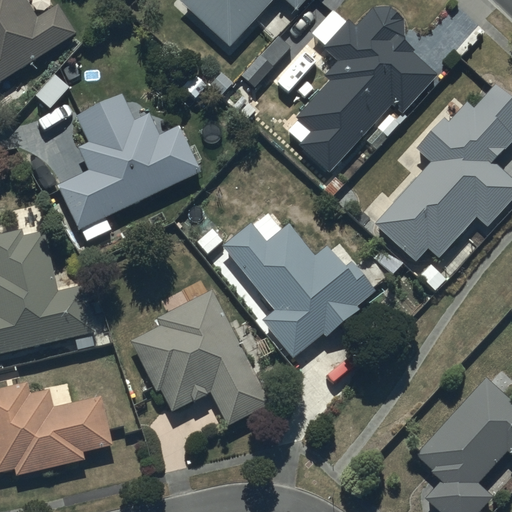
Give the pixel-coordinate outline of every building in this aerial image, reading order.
[(0,0),(0,110),(1,110),(0,108),(0,90),(77,42),(58,12),(38,24),(22,0),(0,0)] [(230,56),(279,2),(297,19),(314,0),(187,0),(179,9),(230,56)] [(298,152),(330,181),(394,113),(403,121),(438,85),(412,61),(416,57),(403,45),(404,43),(405,27),(392,15),(374,16),(357,34),(350,28),(348,29),(334,16),(312,40),(326,52),(323,55),(338,68),(324,83),(330,88),(296,126),(297,127),(288,137),(301,149),(298,152)] [(431,170),(375,231),(416,269),(427,256),(437,266),(476,224),(486,234),(511,206),(511,186),(494,169),(511,149),(511,142),(511,141),(511,108),(494,92),(473,115),(466,109),(447,129),(444,125),(416,155),(431,170)] [(58,192),(80,238),(201,180),(179,134),(160,143),(149,120),(136,127),(124,102),(77,124),(89,149),(79,154),(90,177),(58,192)] [(203,213),(190,225),(205,241),(197,249),(208,261),(223,247),(211,234),(217,229),(203,213)] [(267,244),(251,224),(224,247),(278,313),(267,323),(296,358),(326,334),(330,339),(363,313),(360,309),(380,293),(353,261),(345,267),(328,247),(315,258),(289,226),(267,244)] [(0,362),(96,340),(84,292),(58,298),(45,239),(25,244),(23,236),(0,241),(0,362)] [(269,406),(212,292),(156,319),(160,327),(129,342),(155,394),(160,392),(170,412),(212,392),(229,426),(269,406)] [(511,405),(486,381),(416,457),(433,472),(431,474),(444,485),(431,499),(444,511),(475,511),(489,498),(476,486),(507,453),(511,457),(511,405)] [(31,382),(0,389),(0,474),(17,471),(19,478),(85,462),(83,454),(114,447),(102,396),(56,407),(52,389),(33,393),(31,382)]
